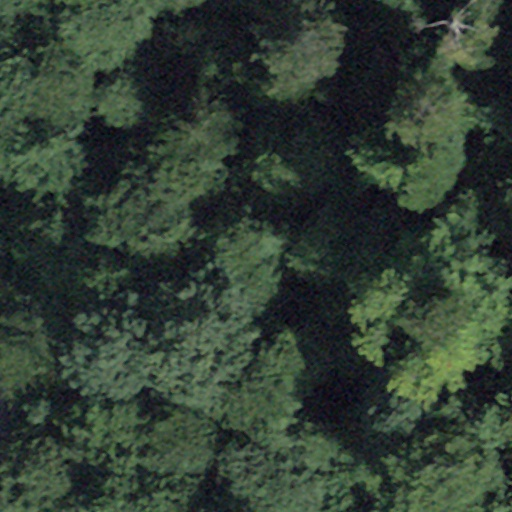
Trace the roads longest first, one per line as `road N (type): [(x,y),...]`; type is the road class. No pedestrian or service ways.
road 1 (track): [(436,511),(435,466),(450,419),(511,313)]
road 2 (track): [(0,382),(33,511)]
